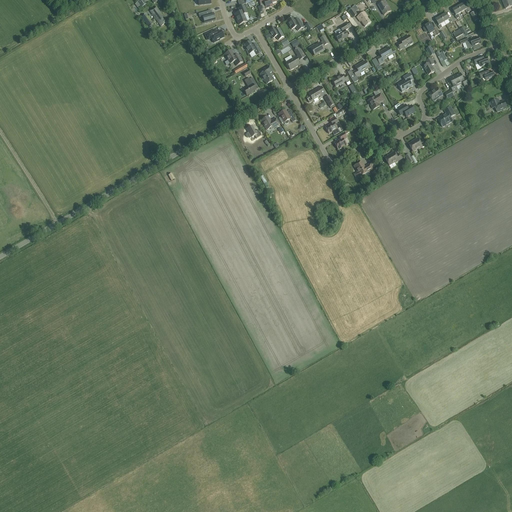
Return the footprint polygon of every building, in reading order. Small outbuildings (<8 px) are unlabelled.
[(147,0),(140,0),(135,4),(139,10),(149,3),(147,0)] [(272,6),(277,4),(276,0),(275,0),(258,0),(260,4),(264,3),(266,9),(272,7),(272,6)] [(511,6),(511,4),(510,0),(501,0),(505,9),(511,6)] [(391,11),(385,2),(378,6),(384,16),(391,11)] [(458,7),(461,13),(464,10),(467,13),(469,12),(467,9),(466,9),(463,4),(458,7)] [(235,14),(239,25),(246,22),(243,15),(247,14),(244,6),(238,9),(240,12),(235,14)] [(161,27),(168,21),(165,17),(164,18),(156,7),(150,11),(161,27)] [(461,13),(458,7),(452,10),(455,16),(454,16),(456,19),(459,18),(457,15),(461,13)] [(352,8),(347,12),(352,18),(357,15),(352,8)] [(207,23),(215,21),(213,14),(212,14),(211,11),(198,14),(199,18),(201,17),(202,21),(206,20),(207,23)] [(370,23),(367,18),(367,17),(364,12),(356,18),(360,23),(361,22),(364,27),(370,23)] [(441,17),(444,23),(448,20),(449,23),(452,22),(450,19),(449,19),(446,14),(441,17)] [(146,15),(141,18),(148,27),(153,24),(146,15)] [(298,31),(303,28),(298,19),(295,21),(293,17),(286,21),(291,30),(295,27),(298,31)] [(444,23),(441,17),(435,20),(438,26),(437,26),(439,29),(442,28),(440,25),(444,23)] [(473,30),(477,29),(472,17),(468,19),(473,30)] [(430,23),(425,26),(429,35),(432,33),(434,37),(440,34),(435,27),(433,28),(430,23)] [(321,25),(317,27),(321,34),(325,31),(321,25)] [(347,29),(345,25),(339,28),(341,31),(334,35),(338,42),(348,37),(344,31),(347,29)] [(278,40),(284,37),(280,30),(277,32),(275,28),(268,31),(272,39),(276,37),(278,40)] [(211,32),(205,35),(207,39),(208,40),(211,39),(214,43),(220,40),(219,40),(224,38),(221,31),(216,33),(215,30),(214,30),(211,32)] [(457,42),(465,38),(462,33),(455,37),(457,42)] [(328,43),(324,36),(320,38),(322,42),(310,49),(314,56),(324,50),(322,47),(328,43)] [(412,41),(408,36),(400,41),(400,42),(397,44),(400,50),(404,47),(403,46),(412,41)] [(473,48),(472,47),(481,44),(479,38),(468,42),(467,38),(460,41),(461,45),(465,43),(468,50),(473,48)] [(256,44),(253,46),(250,42),(244,45),(246,49),(245,49),(248,55),(253,52),(256,56),(261,53),(256,44)] [(284,54),(292,50),(290,44),(281,49),(284,54)] [(431,47),(426,50),(430,57),(435,54),(431,47)] [(392,55),(388,48),(378,53),(380,56),(376,59),(380,64),(384,62),(383,60),(392,55)] [(440,53),(444,61),(446,60),(443,54),(445,52),(445,53),(450,50),(449,48),(440,53)] [(299,65),(297,61),(303,58),(298,49),(294,51),(298,57),(286,63),(290,70),(299,65)] [(236,66),(243,62),(238,55),(235,57),(231,50),(224,54),(230,64),(234,62),(236,66)] [(489,64),(487,58),(480,61),(479,58),(473,60),(475,65),(479,64),(480,67),(489,64)] [(423,67),(428,75),(434,72),(431,66),(434,65),(431,59),(426,61),(428,64),(423,67)] [(369,68),(365,61),(355,67),(357,70),(353,72),(356,78),(360,76),(359,74),(369,68)] [(272,72),(269,66),(263,70),(265,72),(260,75),(262,78),(266,85),(273,81),(269,74),(272,72)] [(479,74),(480,77),(481,79),(484,78),(486,81),(495,78),(492,72),(485,74),(484,72),(479,74)] [(398,85),(402,92),(413,86),(410,81),(413,80),(409,74),(403,78),(405,81),(398,85)] [(455,77),(459,85),(463,84),(464,87),(469,84),(466,79),(464,80),(460,74),(455,77)] [(349,81),(346,75),(342,77),(341,75),(332,81),(335,87),(345,82),(345,83),(349,81)] [(459,85),(455,77),(449,79),(453,86),(450,87),(453,93),(457,90),(456,87),(459,85)] [(256,90),(254,86),(257,85),(252,78),(250,80),(251,83),(249,84),(250,86),(243,90),(247,96),(256,90)] [(309,94),(310,97),(307,98),(310,103),(313,101),(313,100),(321,95),(322,97),(326,94),(322,87),(313,92),(309,94)] [(443,95),(437,88),(428,95),(433,102),(443,95)] [(445,94),(448,100),(454,96),(451,91),(445,94)] [(368,101),(373,110),(379,107),(378,103),(384,100),(380,94),(368,101)] [(329,108),(330,108),(330,109),(335,106),(334,105),(329,96),(324,98),(329,108)] [(507,109),(504,101),(498,104),(496,100),(490,103),(492,109),(495,108),(497,113),(507,109)] [(406,117),(415,112),(411,106),(407,108),(405,105),(397,110),(400,116),(404,113),(406,117)] [(455,115),(450,107),(444,111),(446,114),(437,119),(442,128),(453,121),(451,118),(455,115)] [(343,110),(344,112),(347,110),(350,116),(352,115),(347,108),(343,110)] [(278,114),(283,123),(284,123),(285,124),(287,125),(288,124),(289,122),(288,120),(290,119),(292,123),(296,121),(292,114),(288,116),(285,110),(278,114)] [(279,125),(276,119),(271,122),(268,117),(261,121),(267,130),(273,127),(273,128),(279,125)] [(339,133),(334,124),(337,122),(335,118),(330,121),(331,124),(325,127),(329,134),(332,132),(334,136),(339,133)] [(249,138),(251,137),(251,138),(254,136),(256,139),(259,138),(258,137),(261,136),(258,130),(255,131),(252,126),(246,129),(249,133),(247,134),(246,136),(247,138),(249,138)] [(346,138),(344,133),(338,136),(340,140),(334,143),(338,150),(346,145),(343,140),(346,138)] [(426,145),(423,140),(419,142),(417,138),(414,141),(408,144),(413,152),(418,149),(426,145)] [(402,159),(399,154),(396,156),(393,152),(390,154),(390,155),(384,158),(389,166),(394,163),(395,163),(402,159)] [(408,154),(404,157),(409,164),(413,162),(408,154)] [(356,179),(360,177),(367,172),(373,169),(370,164),(364,167),(363,165),(361,162),(354,166),(357,173),(354,175),(356,179)] [(263,176),(260,177),(266,188),(269,187),(263,176)]
